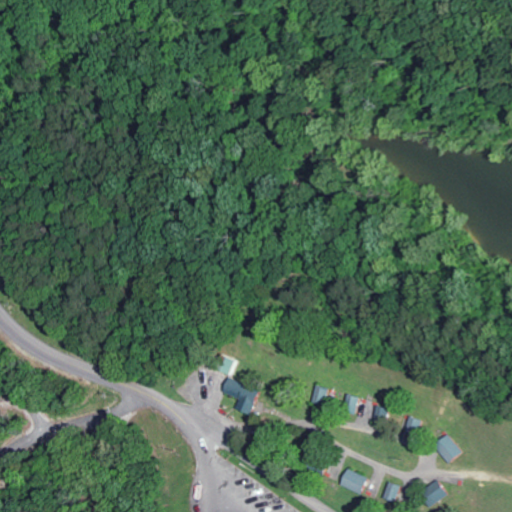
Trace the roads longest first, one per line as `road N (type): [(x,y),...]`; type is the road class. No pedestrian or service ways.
road 1 (residential): [(206,468),(178,418),(142,393),(51,355),(0,313)]
road 2 (residential): [(174,415),(338,511)]
road 3 (residential): [(113,381),(0,462)]
